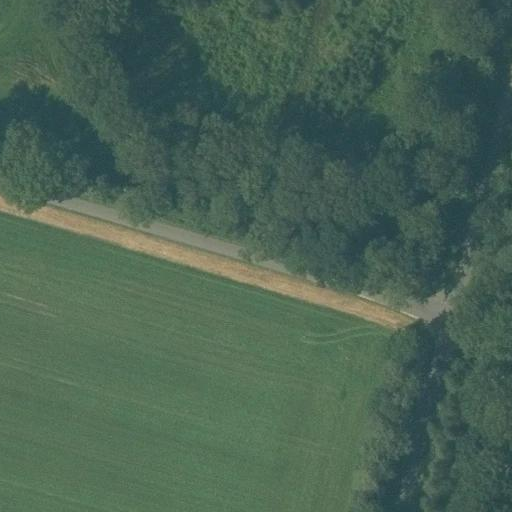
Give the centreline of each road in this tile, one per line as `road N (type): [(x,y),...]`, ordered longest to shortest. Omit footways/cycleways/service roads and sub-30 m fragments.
road 1 (unclassified): [(0,180),(449,321)]
road 2 (unclassified): [(449,321),(511,99)]
road 3 (unclassified): [(400,511),(449,321)]
